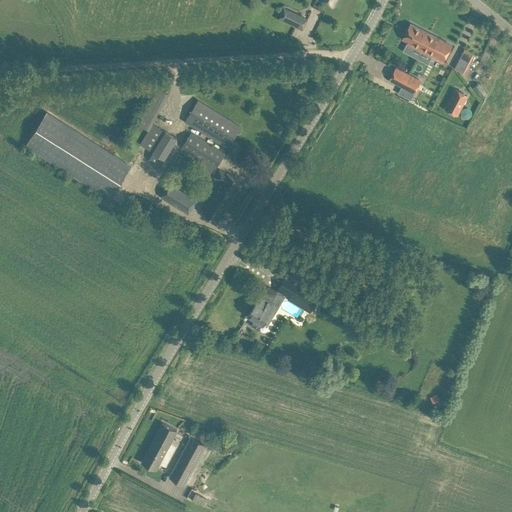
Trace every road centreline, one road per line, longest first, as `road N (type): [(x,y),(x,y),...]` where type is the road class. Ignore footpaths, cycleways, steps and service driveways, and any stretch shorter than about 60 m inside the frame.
road 1 (tertiary): [(82,511),(384,0)]
road 2 (track): [(353,56),(0,71)]
